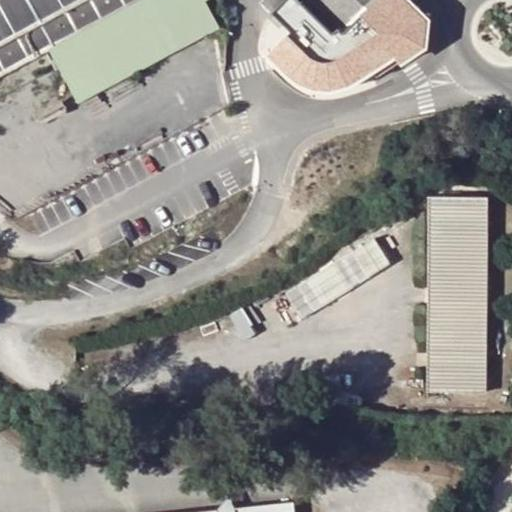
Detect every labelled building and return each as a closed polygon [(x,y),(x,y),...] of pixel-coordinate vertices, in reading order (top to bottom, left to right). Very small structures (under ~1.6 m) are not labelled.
[(0,0),(0,99),(58,69),(63,66),(54,46),(130,4),(143,30),(201,0),(0,0)] [(79,104),(220,24),(208,0),(201,0),(143,30),(130,4),(54,46),(63,66),(58,69),(79,104)] [(430,23),(406,0),(314,0),(384,69),(430,23)] [(489,198),(430,197),(428,391),(485,392),(489,198)] [(221,507),(221,511),(238,511),(238,506),(229,498),(221,507)] [(297,511),(296,499),(238,506),(238,511),(221,511),(221,507),(176,511),(297,511)]
